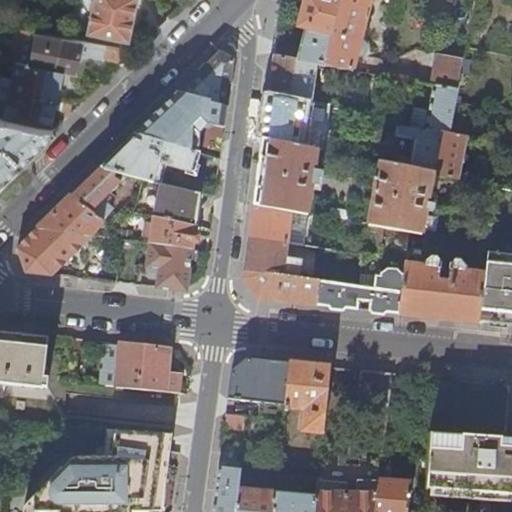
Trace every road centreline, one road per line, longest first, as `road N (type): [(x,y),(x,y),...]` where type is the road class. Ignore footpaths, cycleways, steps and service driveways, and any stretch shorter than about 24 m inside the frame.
road 1 (tertiary): [(235,0),(0,229)]
road 2 (residential): [(217,324),(245,0)]
road 3 (residential): [(217,324),(511,356)]
road 4 (residential): [(0,294),(217,324)]
road 5 (residential): [(191,511),(217,324)]
